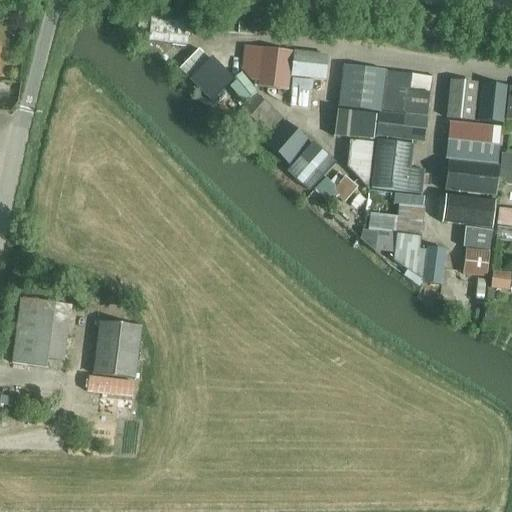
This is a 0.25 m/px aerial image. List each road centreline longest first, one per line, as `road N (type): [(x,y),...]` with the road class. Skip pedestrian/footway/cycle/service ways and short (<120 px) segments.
road 1 (unclassified): [(0,228),(56,0)]
road 2 (residential): [(380,0),(418,26),(511,48)]
